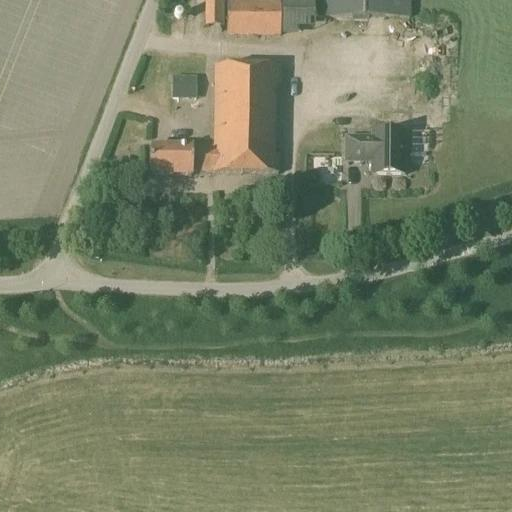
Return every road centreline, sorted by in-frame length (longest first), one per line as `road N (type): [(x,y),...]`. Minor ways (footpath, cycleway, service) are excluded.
road 1 (unclassified): [(511,238),(319,284),(46,284)]
road 2 (unclassified): [(46,284),(153,0)]
